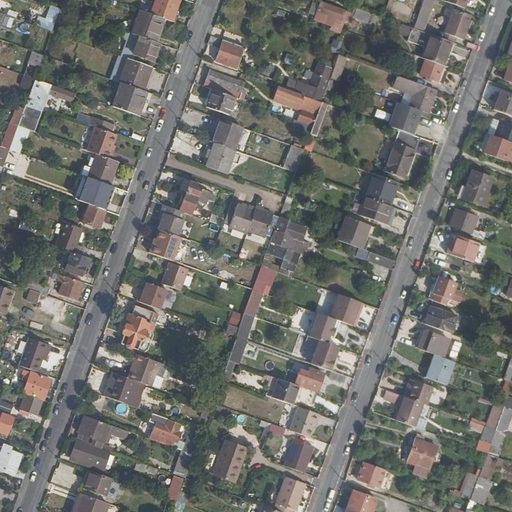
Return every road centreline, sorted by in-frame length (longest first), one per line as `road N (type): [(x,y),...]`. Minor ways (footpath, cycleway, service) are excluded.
road 1 (residential): [(24,511),(209,0)]
road 2 (residential): [(504,0),(319,511)]
